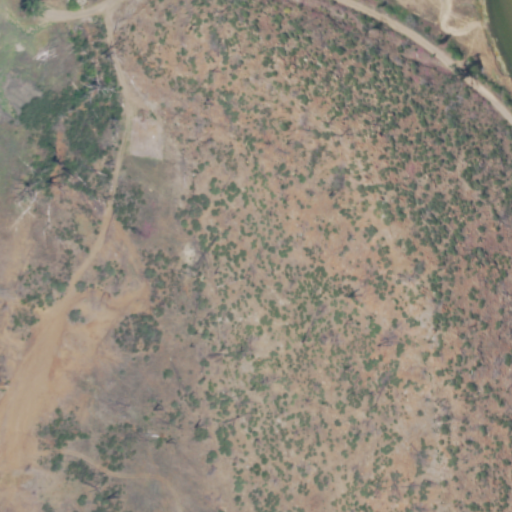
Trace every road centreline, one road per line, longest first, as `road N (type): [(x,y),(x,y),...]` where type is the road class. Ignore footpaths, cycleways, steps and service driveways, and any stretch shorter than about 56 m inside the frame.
road 1 (track): [(169,511),(148,451),(114,403),(81,385),(48,329),(101,237),(123,93),(113,49)]
road 2 (track): [(470,83),(393,18),(349,0),(141,14),(118,49),(89,48),(39,0)]
